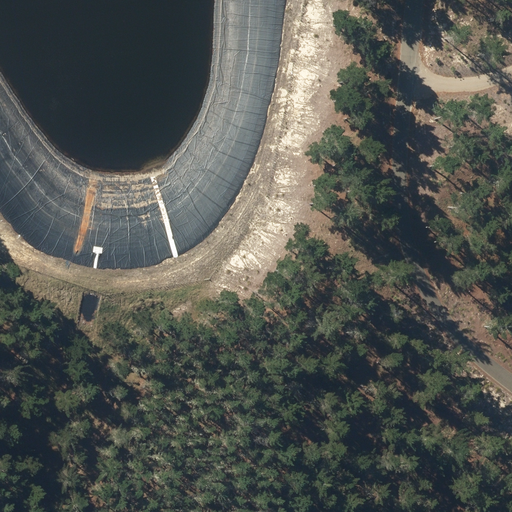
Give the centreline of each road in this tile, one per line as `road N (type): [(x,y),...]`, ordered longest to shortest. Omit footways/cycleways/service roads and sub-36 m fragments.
road 1 (track): [(388,0),(403,254),(458,345),(511,387)]
road 2 (track): [(43,511),(54,266)]
